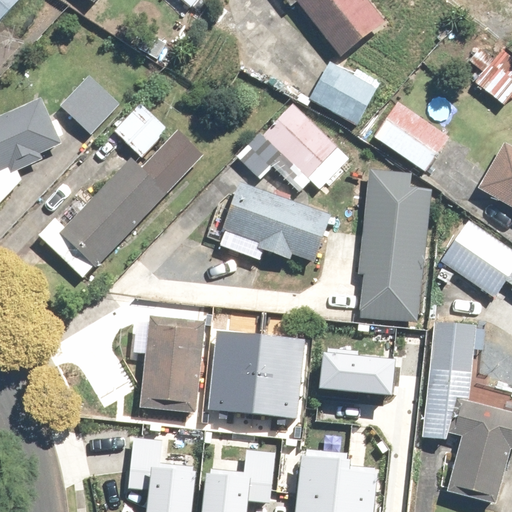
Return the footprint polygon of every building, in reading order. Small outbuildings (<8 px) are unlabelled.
[(0,0),(0,21),(20,0),(0,0)] [(173,0),(187,12),(198,0),(173,0)] [(287,0),(338,61),(380,26),(358,0),(287,0)] [(470,85),(498,109),(511,93),(511,60),(500,50),(470,85)] [(355,126),(374,88),(325,64),(306,103),(355,126)] [(87,76),(55,108),(84,136),(116,104),(87,76)] [(37,101),(0,118),(0,174),(59,147),(37,101)] [(448,137),(395,103),(370,140),(423,175),(448,137)] [(110,133),(138,161),(166,132),(138,105),(110,133)] [(257,139),(304,181),(332,151),(285,108),(257,139)] [(173,134),(135,174),(123,163),(53,237),(92,273),(199,159),(173,134)] [(511,217),(511,154),(498,145),(470,191),(511,217)] [(359,278),(355,320),(414,327),(425,194),(405,192),(407,175),(364,169),(354,278),(359,278)] [(309,270),(327,217),(235,186),(217,240),(309,270)] [(511,256),(467,224),(437,264),(489,302),(499,288),(511,296),(511,256)] [(198,322),(143,317),(134,412),(189,417),(198,322)] [(511,456),(511,453),(511,417),(461,405),(469,328),(431,324),(418,440),(439,446),(448,437),(456,438),(443,495),(489,509),(505,455),(511,456)] [(217,332),(210,410),(300,418),(307,340),(217,332)] [(327,350),(323,383),(392,391),(396,359),(327,350)] [(151,489),(149,511),(191,511),(195,471),(159,468),(162,439),(128,436),(123,486),(151,489)] [(200,511),(242,511),(244,500),(272,503),(277,452),(244,448),(241,477),(205,474),(200,511)] [(301,456),(293,511),(373,511),(379,465),(301,456)]
